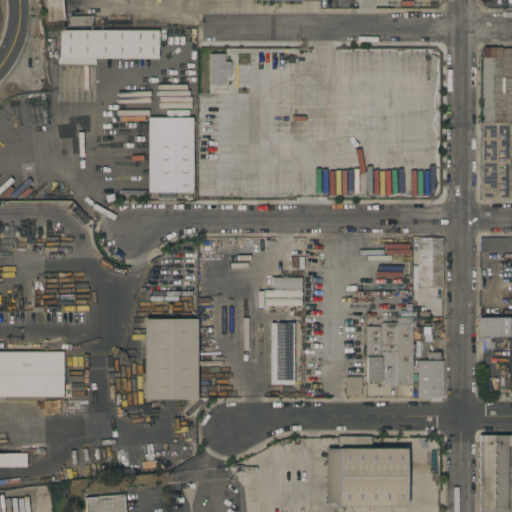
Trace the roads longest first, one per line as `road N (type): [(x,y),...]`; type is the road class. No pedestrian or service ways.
road 1 (residential): [(462,511),(461,0)]
road 2 (residential): [(511,218),(161,221),(129,228)]
road 3 (residential): [(511,29),(211,27)]
road 4 (residential): [(511,417),(282,417),(235,429)]
